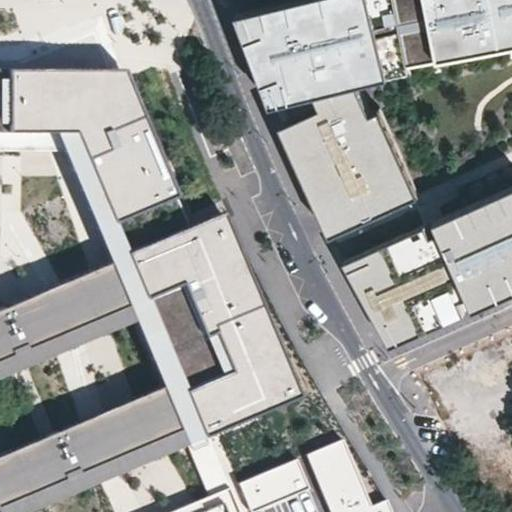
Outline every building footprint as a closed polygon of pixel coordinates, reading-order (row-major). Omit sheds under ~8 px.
[(244,24),(273,102),(316,92),(322,104),(291,118),(328,202),(319,206),(332,233),(420,193),(404,159),(395,163),(372,110),(359,81),(357,74),(409,61),(511,41),(511,0),(286,0),(239,12),(244,24)] [(359,81),(410,69),(409,61),(357,74),(359,81)] [(80,132),(117,220),(179,195),(128,72),(0,70),(0,151),(58,152),(51,132),(60,132),(80,132)] [(404,159),(381,106),(372,110),(395,163),(404,159)] [(328,202),(291,118),(282,122),(305,175),(319,206),(328,202)] [(511,195),(511,184),(435,219),(439,228),(511,195)] [(511,195),(439,228),(430,232),(359,264),(396,331),(462,302),(461,300),(469,296),(474,308),(511,290),(511,195)] [(133,253),(150,297),(185,281),(226,375),(190,390),(208,434),(303,395),(224,214),(133,253)] [(430,232),(426,223),(345,259),(392,344),(402,340),(466,311),(462,302),(396,331),(359,264),(430,232)] [(114,263),(0,310),(0,381),(140,321),(114,263)] [(37,511),(191,445),(166,387),(0,459),(0,511),(37,511)] [(345,440),(308,454),(331,511),(393,511),(388,499),(373,505),(345,440)] [(238,483),(251,511),(255,511),(311,489),(297,458),(238,483)] [(172,511),(240,511),(230,488),(172,511)]
